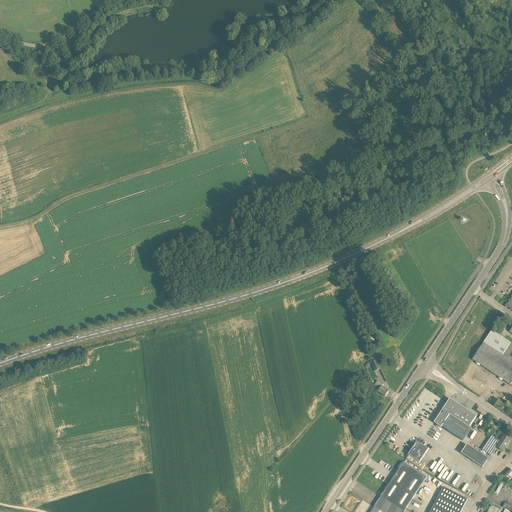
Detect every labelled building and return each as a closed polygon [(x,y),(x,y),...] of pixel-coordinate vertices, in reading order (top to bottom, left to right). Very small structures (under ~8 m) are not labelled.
[(473,360),(511,385),(511,382),(511,361),(508,359),(511,352),(511,343),(492,331),(484,343),(473,360)] [(375,372),(381,369),(376,360),(371,363),(375,372)] [(389,391),(382,387),(384,384),(378,380),(374,386),(376,391),(386,397),(389,391)] [(450,400),(434,424),(442,429),(462,443),(470,430),(478,418),(450,400)] [(503,452),(503,451),(510,440),(504,436),(500,441),(492,435),(482,450),(491,456),(496,447),(503,452)] [(417,443),(409,455),(406,460),(412,464),(422,470),(425,466),(420,463),(429,449),(420,443),(419,444),(417,443)] [(489,459),(467,445),(461,454),(483,468),(489,459)] [(404,463),(398,471),(394,477),(405,484),(417,492),(427,478),(404,463)] [(508,475),(511,471),(509,468),(503,475),(505,478),(508,475)] [(390,483),(401,490),(405,484),(394,477),(390,483)] [(390,483),(389,485),(381,497),(403,511),(404,511),(411,502),(413,498),(401,490),(390,483)] [(401,490),(413,498),(417,492),(405,484),(401,490)] [(468,500),(464,498),(444,487),(438,497),(462,510),(468,500)] [(403,511),(381,497),(374,508),(380,511),(403,511)] [(438,497),(434,506),(444,511),(461,511),(462,510),(438,497)] [(503,507),(505,508),(511,511),(511,506),(505,502),(503,507)]
